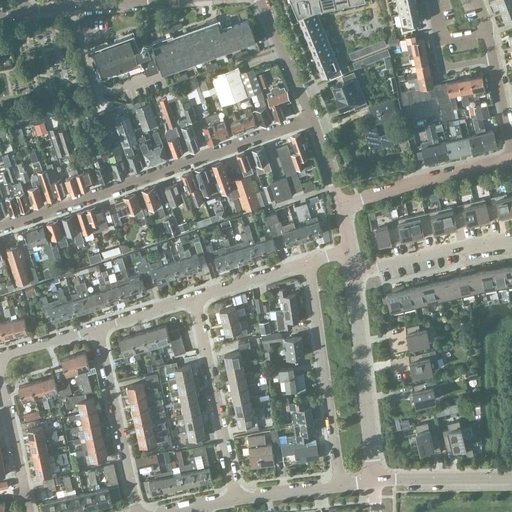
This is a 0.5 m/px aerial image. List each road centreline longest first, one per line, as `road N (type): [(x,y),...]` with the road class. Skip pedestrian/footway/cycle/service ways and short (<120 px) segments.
road 1 (residential): [(0,227),(312,118)]
road 2 (residential): [(341,486),(309,261)]
road 3 (residential): [(374,480),(352,272)]
road 4 (residential): [(236,499),(193,297)]
road 5 (residential): [(136,511),(97,328)]
road 6 (residential): [(339,206),(511,159)]
road 7 (residential): [(352,272),(511,240)]
road 8 (residential): [(28,511),(0,374)]
road 9 (residential): [(374,480),(511,477)]
road 10 (residential): [(312,118),(257,0)]
road 11 (residential): [(193,297),(309,261)]
